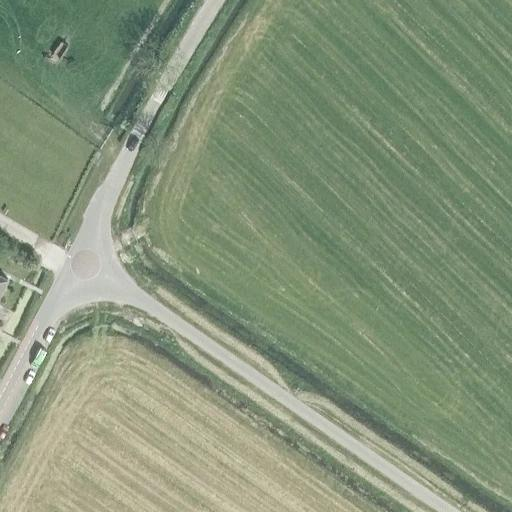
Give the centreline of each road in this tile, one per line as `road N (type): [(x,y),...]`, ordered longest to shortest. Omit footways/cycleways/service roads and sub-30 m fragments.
road 1 (unclassified): [(449,511),(77,260)]
road 2 (tertiary): [(77,260),(144,119),(218,0)]
road 3 (tertiary): [(0,407),(77,260)]
